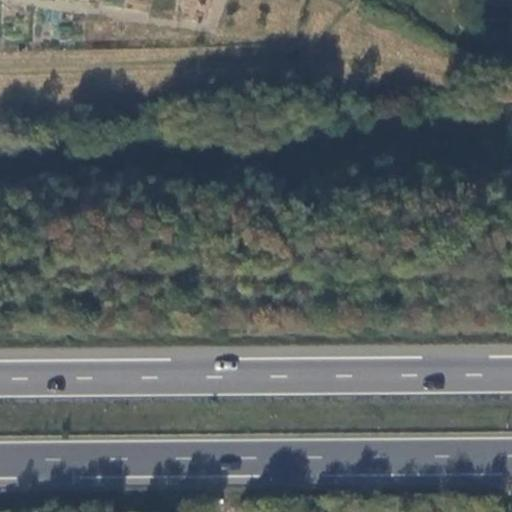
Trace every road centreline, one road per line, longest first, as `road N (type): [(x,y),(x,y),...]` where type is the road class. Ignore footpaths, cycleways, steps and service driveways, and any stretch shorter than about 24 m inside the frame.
road 1 (track): [(511,88),(430,51),(0,93)]
road 2 (trunk): [(511,375),(0,379)]
road 3 (trunk): [(0,460),(511,456)]
